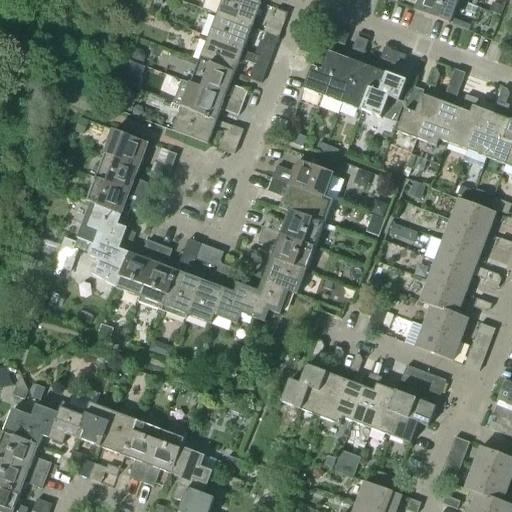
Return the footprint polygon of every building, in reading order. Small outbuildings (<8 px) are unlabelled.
[(253,28),(261,5),(248,0),(222,0),(217,15),(253,28)] [(449,25),(459,1),(455,0),(416,0),(419,1),(414,12),(449,25)] [(286,19),(288,15),(280,12),(276,10),(273,18),(281,21),(286,19)] [(244,52),(253,28),(217,15),(208,39),(244,52)] [(345,46),(349,35),(338,31),(334,42),(345,46)] [(277,43),(278,39),(267,34),(264,43),(272,46),(277,43)] [(364,53),(368,43),(357,38),(353,49),(364,53)] [(244,52),(208,39),(199,62),(235,76),(239,64),(246,62),(263,69),(268,67),(270,62),(244,52)] [(391,64),(395,53),(384,49),(380,59),(391,64)] [(341,80),(348,61),(329,53),(322,72),(312,68),(303,91),(323,98),(331,77),(341,80)] [(402,68),(406,57),(395,53),(391,64),(402,68)] [(361,88),(368,68),(348,61),(341,80),(331,77),(323,98),(342,105),(351,84),(361,88)] [(231,86),(235,76),(199,62),(190,86),(243,105),(248,92),(231,86)] [(380,95),(387,75),(368,68),(361,88),(351,84),(342,105),(361,113),(370,91),(380,95)] [(435,88),(439,77),(437,72),(432,70),(427,85),(435,88)] [(461,111),(460,111),(453,108),(465,75),(454,71),(452,78),(451,78),(442,104),(435,123),(425,120),(417,141),(437,149),(439,142),(448,145),(461,111)] [(382,120),(389,100),(399,103),(407,83),(387,75),(380,95),(370,91),(361,113),(382,120)] [(238,118),(243,105),(190,86),(181,82),(172,105),(182,108),(217,122),(221,111),(238,118)] [(505,107),(509,96),(507,91),(502,89),(497,104),(505,107)] [(442,104),(422,96),(415,115),(405,111),(397,133),(417,141),(425,120),(435,123),(442,104)] [(486,135),(493,115),(475,109),(478,101),(466,97),(460,111),(461,111),(448,145),(467,153),(475,131),(486,135)] [(208,146),(217,123),(182,109),(173,133),(208,146)] [(504,142),(511,123),(493,115),(486,135),(475,131),(467,153),(487,160),(495,138),(504,142)] [(511,122),(511,123),(504,142),(495,138),(487,160),(506,167),(511,150),(511,122)] [(242,136),(243,132),(232,127),(228,135),(237,138),(242,136)] [(140,169),(149,146),(113,132),(104,156),(140,169)] [(172,168),(177,156),(169,153),(164,165),(172,168)] [(136,180),(140,169),(104,156),(96,180),(148,199),(153,187),(136,180)] [(336,203),(344,182),(333,178),(333,176),(298,162),(294,174),(277,167),(272,180),(324,200),(325,199),(333,202),(336,203)] [(143,212),(148,199),(96,180),(87,204),(91,205),(122,217),(126,206),(143,212)] [(325,199),(324,200),(272,180),(267,193),(284,199),(280,210),(324,226),(333,202),(325,199)] [(489,236),(496,215),(459,201),(451,221),(489,236)] [(122,217),(91,205),(77,242),(92,247),(93,245),(104,250),(109,236),(123,242),(127,230),(118,227),(119,225),(122,217)] [(315,249),(324,226),(280,210),(280,211),(288,214),(285,223),(268,217),(265,225),(263,230),(315,249)] [(481,256),(489,236),(451,221),(443,242),(481,256)] [(306,273),(315,249),(263,230),(258,242),(275,249),(271,259),(306,273)] [(116,290),(130,255),(119,251),(123,242),(109,236),(104,250),(93,245),(92,247),(88,257),(100,262),(96,271),(94,270),(91,275),(116,289),(116,290)] [(73,260),(76,253),(73,251),(76,244),(64,239),(54,267),(71,273),(75,261),(73,260)] [(511,250),(511,244),(500,240),(496,248),(508,253),(511,250)] [(140,299),(160,247),(147,242),(141,259),(130,255),(116,290),(140,299)] [(473,277),(481,256),(443,242),(435,262),(473,277)] [(162,312),(177,273),(166,268),(172,252),(160,247),(140,299),(139,304),(162,312)] [(252,266),(257,254),(249,251),(244,263),(252,266)] [(194,261),(196,256),(184,252),(181,260),(193,264),(194,261)] [(298,296),(306,273),(271,259),(262,282),(298,296)] [(466,296),(473,277),(435,262),(428,282),(466,296)] [(228,278),(231,270),(219,265),(218,269),(216,273),(228,278)] [(187,317),(200,281),(177,273),(162,312),(187,321),(188,317),(187,317)] [(501,282),(499,277),(487,273),(484,281),(499,286),(501,282)] [(210,325),(223,290),(200,281),(187,317),(188,317),(189,317),(210,325)] [(498,291),(499,286),(484,281),(481,289),(493,293),(498,291)] [(280,317),(289,294),(297,297),(298,296),(262,282),(258,293),(250,290),(245,303),(257,308),(253,320),(265,324),(269,313),(280,317)] [(458,317),(466,296),(428,282),(420,303),(469,322),(469,321),(458,317)] [(245,303),(250,290),(238,285),(234,294),(223,290),(210,325),(211,326),(214,318),(238,326),(242,315),(252,319),(253,320),(257,308),(245,303)] [(490,311),(492,306),(477,301),(474,309),(485,313),(490,311)] [(461,342),(469,322),(420,303),(420,304),(431,308),(423,328),(461,342)] [(387,314),(374,310),(370,322),(382,327),(387,314)] [(387,328),(382,327),(370,322),(366,331),(383,337),(387,328)] [(493,335),(495,331),(480,325),(477,333),(489,338),(493,335)] [(453,363),(461,342),(423,328),(415,349),(453,363)] [(477,333),(472,346),(487,352),(493,335),(489,338),(477,333)] [(280,352),(283,344),(272,339),(269,348),(280,352)] [(260,354),(263,345),(251,341),(248,349),(260,354)] [(320,359),(324,348),(322,343),(318,341),(312,356),(320,359)] [(486,356),(487,352),(472,346),(469,354),(481,358),(486,356)] [(339,367),(343,355),(341,350),(337,349),(331,364),(339,367)] [(469,354),(465,367),(480,373),(486,356),(481,358),(469,354)] [(358,374),(362,363),(360,357),(356,356),(350,371),(358,374)] [(320,393),(327,375),(307,367),(300,386),(290,382),(281,404),(302,412),(311,390),(320,393)] [(409,386),(413,374),(411,369),(406,367),(401,382),(409,386)] [(409,386),(420,390),(425,375),(411,369),(413,374),(409,386)] [(339,400),(346,382),(327,375),(320,393),(311,390),(302,412),(321,419),(329,397),(339,400)] [(390,413),(397,394),(379,387),(382,379),(370,375),(364,389),(365,390),(353,424),(371,431),(379,409),(390,413)] [(428,393),(432,381),(430,376),(425,375),(420,390),(428,393)] [(428,393),(441,398),(446,383),(430,376),(432,381),(428,393)] [(365,390),(364,389),(346,382),(339,400),(329,397),(321,419),(341,427),(343,420),(353,424),(365,390)] [(511,385),(506,383),(498,404),(494,415),(506,420),(511,421),(511,385)] [(40,402),(45,390),(37,387),(32,399),(40,402)] [(25,401),(28,393),(16,389),(13,397),(25,401)] [(409,420),(416,401),(397,394),(390,413),(379,409),(371,431),(391,438),(399,416),(409,420)] [(428,429),(436,409),(416,401),(409,420),(399,416),(391,438),(410,446),(418,425),(428,429)] [(78,441),(88,414),(86,413),(63,404),(59,415),(49,411),(44,424),(55,428),(51,441),(63,446),(67,437),(78,441)] [(101,450),(114,414),(90,405),(86,413),(88,414),(78,441),(101,450)] [(44,424),(49,411),(36,407),(32,418),(12,411),(3,434),(12,437),(12,438),(39,448),(43,438),(51,441),(55,428),(44,424)] [(125,458),(138,423),(114,414),(101,450),(125,458)] [(508,438),(511,428),(511,421),(506,420),(502,431),(504,436),(508,438)] [(141,484),(161,432),(138,423),(125,458),(135,462),(129,479),(141,484)] [(181,449),(182,449),(185,441),(161,432),(141,484),(154,489),(160,472),(171,476),(181,449)] [(35,459),(39,448),(12,438),(12,437),(3,434),(0,443),(0,460),(47,478),(51,465),(35,459)] [(213,473),(201,469),(205,458),(182,449),(181,449),(171,476),(181,480),(178,488),(191,493),(195,482),(208,486),(213,473)] [(511,483),(511,479),(511,460),(481,449),(473,469),(511,483)] [(81,466),(84,457),(73,453),(69,461),(81,466)] [(462,466),(465,458),(453,453),(448,456),(446,461),(462,466)] [(237,470),(240,462),(228,457),(225,466),(237,470)] [(47,478),(0,460),(0,486),(21,495),(25,484),(42,491),(47,478)] [(117,479),(120,471),(108,466),(105,475),(117,479)] [(511,507),(503,504),(511,483),(473,469),(465,491),(476,495),(511,508),(511,507)] [(454,487),(457,479),(445,474),(440,477),(438,481),(454,487)] [(239,491),(242,483),(230,478),(227,486),(239,491)] [(210,511),(215,501),(204,497),(208,486),(195,482),(191,493),(178,488),(174,501),(183,504),(179,511),(210,511)] [(375,511),(396,511),(402,498),(365,484),(357,505),(375,511)] [(0,511),(14,511),(21,495),(0,486),(0,511)] [(511,511),(511,508),(476,495),(469,511),(511,511)] [(457,511),(460,503),(449,499),(444,501),(442,506),(457,511)] [(418,511),(421,505),(410,501),(405,511),(418,511)]
